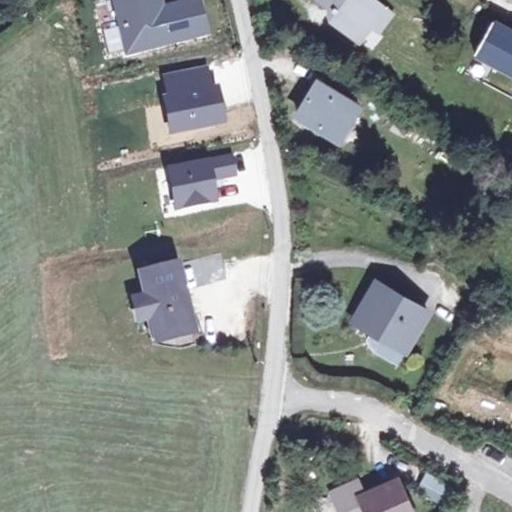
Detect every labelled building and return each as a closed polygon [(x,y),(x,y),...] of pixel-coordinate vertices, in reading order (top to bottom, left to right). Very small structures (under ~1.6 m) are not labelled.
[(120,0),(112,3),(125,52),(200,34),(193,4),(157,13),(153,0),(120,0)] [(346,32),(359,12),(366,0),(318,0),(322,14),(346,32)] [(373,0),(366,0),(359,12),(367,18),(376,3),(373,0)] [(511,38),(492,28),(476,58),(511,77),(511,38)] [(205,71),(165,80),(168,96),(165,96),(172,131),(225,120),(218,87),(209,89),(205,71)] [(318,79),(300,112),(344,137),(362,104),(318,79)] [(231,156),(170,168),(177,205),(215,199),(211,176),(234,172),(231,156)] [(135,314),(140,336),(160,331),(175,327),(178,326),(169,287),(165,272),(163,260),(124,270),(129,291),(135,314)] [(369,281),(350,319),(402,348),(422,309),(369,281)] [(129,291),(118,293),(123,316),(135,314),(129,291)] [(178,339),(175,327),(160,331),(163,343),(178,339)] [(421,471),(413,487),(438,500),(447,484),(421,471)] [(355,478),(330,489),(340,511),(410,511),(395,479),(362,494),(355,478)]
